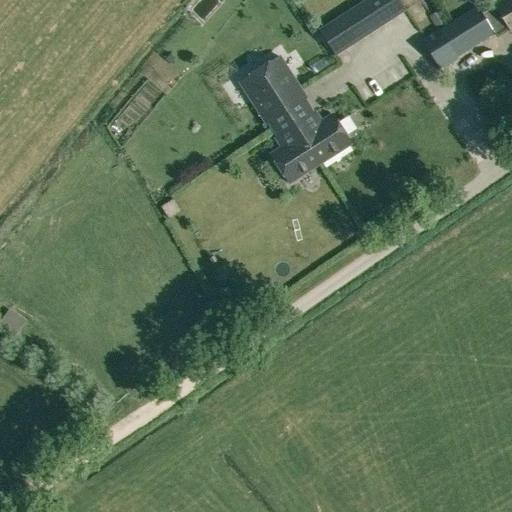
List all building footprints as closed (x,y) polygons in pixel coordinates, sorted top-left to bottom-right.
[(381,0),(393,18),(405,10),(398,0),(381,0)] [(511,0),(501,0),(496,3),(511,30),(511,0)] [(354,9),(370,33),(382,25),(366,1),(354,9)] [(438,29),(456,57),(494,35),(477,6),(438,29)] [(308,12),(301,17),(300,17),(312,36),(320,31),(308,12)] [(320,31),(335,55),(347,47),(332,23),(320,31)] [(267,124),(307,99),(280,57),(265,66),(267,69),(256,76),(255,73),(240,83),(267,124)] [(315,112),(295,125),(320,164),(351,144),(332,115),(321,122),(315,112)] [(320,164),(295,125),(275,137),(281,147),(270,154),(289,184),(320,164)] [(165,208),(173,227),(185,222),(177,203),(165,208)] [(227,292),(220,296),(233,317),(240,312),(227,292)] [(0,333),(12,342),(25,323),(9,312),(0,325),(0,333)]
